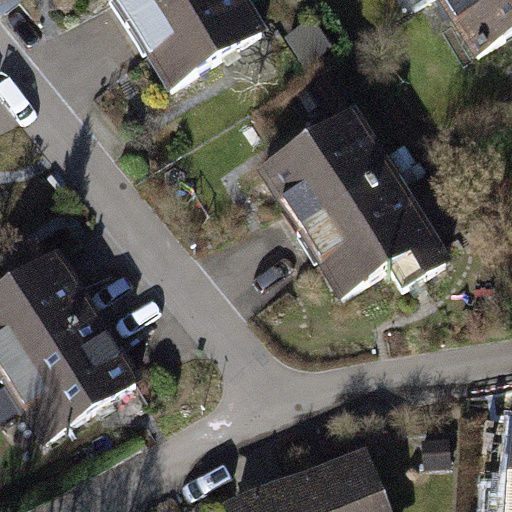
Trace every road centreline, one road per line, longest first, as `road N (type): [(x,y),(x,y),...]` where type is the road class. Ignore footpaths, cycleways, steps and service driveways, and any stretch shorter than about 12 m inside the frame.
road 1 (residential): [(277,405),(0,61)]
road 2 (residential): [(511,360),(365,382),(277,405)]
road 3 (residential): [(277,405),(91,506)]
